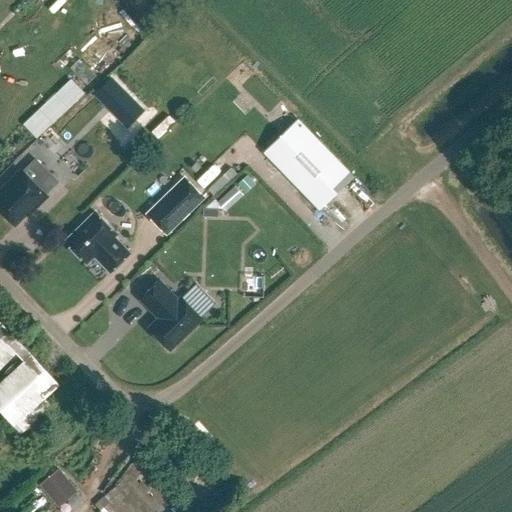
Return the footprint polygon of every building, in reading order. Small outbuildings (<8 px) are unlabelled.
[(127,0),(142,17),(159,1),(158,0),(127,0)] [(34,138),(82,92),(67,78),(19,123),(34,138)] [(157,139),(175,123),(169,116),(151,132),(157,139)] [(353,176),(298,119),(263,152),(319,210),(353,176)] [(226,168),(205,188),(211,195),(233,175),(226,168)] [(24,172),(0,196),(0,208),(16,225),(27,213),(29,215),(48,197),(24,172)] [(247,177),(238,185),(246,194),(255,185),(247,177)] [(184,178),(147,214),(167,234),(204,198),(184,178)] [(97,214),(67,243),(88,265),(96,258),(112,274),(132,255),(116,238),(119,236),(97,214)] [(159,317),(149,327),(169,349),(202,319),(181,297),(178,300),(160,281),(141,298),(159,317)] [(0,340),(9,331),(0,321),(0,340)] [(0,410),(16,427),(61,387),(32,355),(0,384),(0,410)] [(108,511),(159,511),(178,496),(140,453),(96,498),(108,511)] [(51,502),(71,485),(59,470),(39,486),(51,502)]
